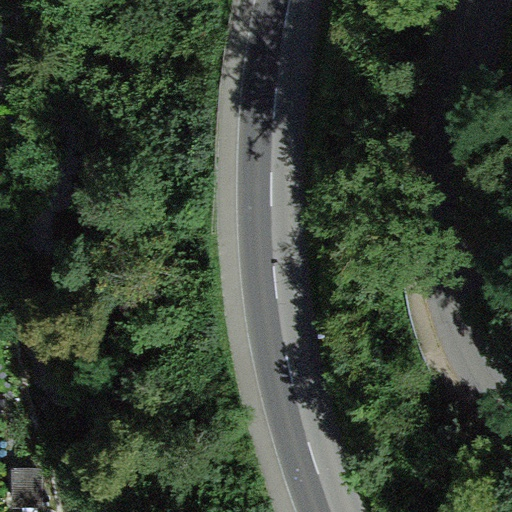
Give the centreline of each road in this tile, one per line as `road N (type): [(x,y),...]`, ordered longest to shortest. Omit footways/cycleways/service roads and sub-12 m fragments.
road 1 (tertiary): [(330,511),(284,363),(266,175),(289,0)]
road 2 (residential): [(511,401),(475,350),(454,292),(448,226),(481,0)]
